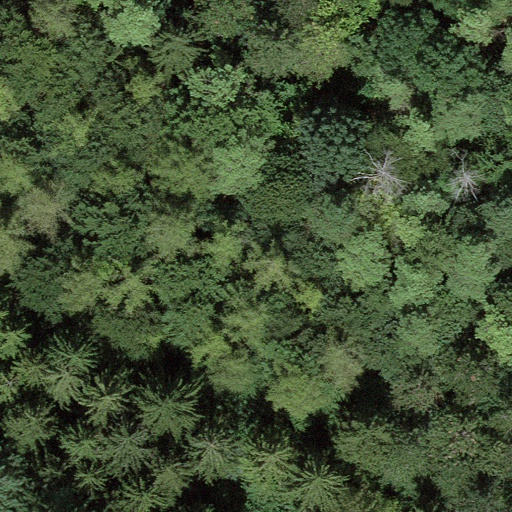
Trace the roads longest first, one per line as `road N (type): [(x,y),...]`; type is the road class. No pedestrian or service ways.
road 1 (track): [(0,297),(297,436),(427,511)]
road 2 (track): [(399,0),(511,69)]
